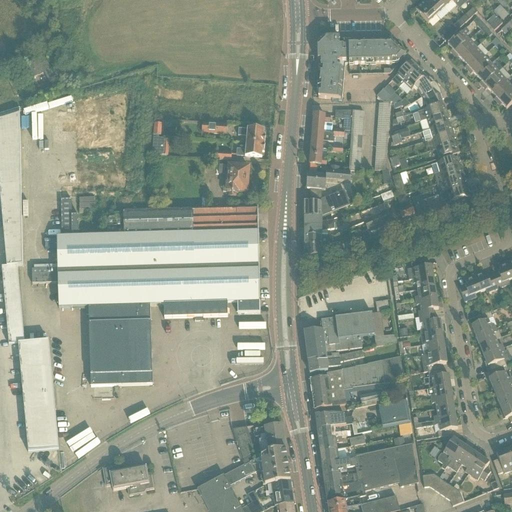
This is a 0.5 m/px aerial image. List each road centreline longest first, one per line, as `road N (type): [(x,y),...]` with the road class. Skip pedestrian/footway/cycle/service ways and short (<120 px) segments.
road 1 (residential): [(511,432),(483,434),(470,426),(449,273),(510,236),(477,131)]
road 2 (unclassified): [(30,511),(127,439),(240,393)]
road 3 (tertiary): [(296,385),(284,223)]
road 4 (tertiary): [(284,223),(277,288),(284,380)]
road 5 (residential): [(477,131),(460,89),(390,12)]
road 6 (tertiary): [(284,223),(294,82)]
